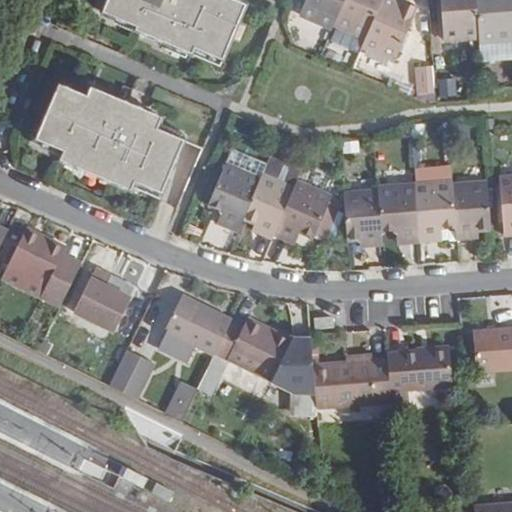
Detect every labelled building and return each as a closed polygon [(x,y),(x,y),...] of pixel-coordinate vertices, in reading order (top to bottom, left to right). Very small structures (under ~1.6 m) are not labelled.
[(109,0),(105,12),(138,26),(136,29),(193,53),(197,44),(205,48),(203,49),(223,58),(245,5),(235,0),(109,0)] [(306,0),(300,15),(334,31),(335,26),(346,0),(306,0)] [(346,0),(335,26),(366,39),(382,0),(346,0)] [(398,2),(398,0),(382,0),(366,39),(363,46),(397,61),(419,8),(404,0),(403,4),(398,2)] [(438,0),(441,41),(480,37),(476,0),(438,0)] [(476,0),(480,37),(480,43),(511,39),(511,19),(510,0),(476,0)] [(511,39),(480,43),(481,57),(511,54),(511,39)] [(435,93),(433,66),(415,67),(417,94),(435,93)] [(130,104),(118,98),(114,105),(105,102),(102,92),(93,87),(88,96),(61,84),(38,139),(65,151),(61,160),(74,166),(77,159),(102,171),(100,177),(132,191),(137,181),(163,193),(185,141),(158,129),(163,118),(146,111),(148,106),(132,99),(130,104)] [(268,160),(262,175),(294,188),(297,180),(300,173),(268,160)] [(225,164),(207,206),(221,211),(227,214),(222,225),(238,231),(244,219),(260,179),(225,164)] [(294,188),(262,175),(260,179),(244,219),(255,224),(260,226),(258,232),(274,238),(275,234),(294,188)] [(511,177),(499,179),(503,235),(511,234),(511,177)] [(330,201),(332,196),(297,180),(294,188),(275,234),(290,242),(295,229),(301,232),(315,237),(330,201)] [(435,228),(441,228),(456,227),(453,185),(453,183),(415,185),(419,242),(436,241),(435,228)] [(473,239),(472,226),(480,226),(490,225),(487,183),(453,185),(456,227),(457,240),(473,239)] [(403,243),(419,242),(415,185),(379,188),(379,191),(382,232),(396,231),(402,230),(403,243)] [(382,232),(379,191),(344,193),(347,240),(359,240),(366,239),(367,246),(383,245),(382,232)] [(330,201),(315,237),(327,242),(342,206),(330,201)] [(221,211),(216,222),(222,225),(227,214),(221,211)] [(255,224),(252,230),(258,232),(260,226),(255,224)] [(0,249),(9,231),(0,226),(0,249)] [(480,226),(472,226),(473,239),(481,238),(480,226)] [(25,235),(38,242),(41,235),(28,229),(25,235)] [(290,242),(296,244),(301,232),(295,229),(290,242)] [(62,253),(65,247),(41,235),(38,242),(25,235),(9,267),(47,285),(40,299),(60,309),(83,263),(62,253)] [(9,267),(3,280),(40,299),(47,285),(9,267)] [(106,287),(112,276),(96,269),(74,311),(115,332),(131,299),(106,287)] [(218,356),(233,325),(235,321),(185,297),(167,333),(217,357),(218,356)] [(317,327),(335,326),(335,316),(317,317),(317,327)] [(232,363),(273,384),(290,348),(273,339),(276,332),(251,320),(245,331),(233,325),(218,356),(232,363)] [(511,367),(511,328),(472,332),(475,370),(511,367)] [(290,348),(294,341),(276,332),(273,339),(290,348)] [(290,348),(273,384),(293,394),(315,392),(314,366),(311,337),(295,339),(294,341),(290,348)] [(157,364),(129,350),(111,388),(138,401),(157,364)] [(454,387),(451,351),(388,355),(388,360),(391,392),(409,391),(454,387)] [(373,355),(347,357),(348,364),(374,362),(373,355)] [(216,396),(232,363),(218,356),(217,357),(201,390),(216,396)] [(315,392),(317,410),(360,406),(392,404),(391,392),(388,360),(374,362),(348,364),(314,366),(315,392)] [(148,402),(163,407),(174,378),(159,372),(148,402)] [(185,421),(194,387),(175,382),(167,416),(185,421)] [(411,418),(409,391),(391,392),(392,404),(393,419),(411,418)] [(392,404),(360,406),(362,421),(393,419),(392,404)] [(511,511),(511,503),(475,506),(475,511),(511,511)]
